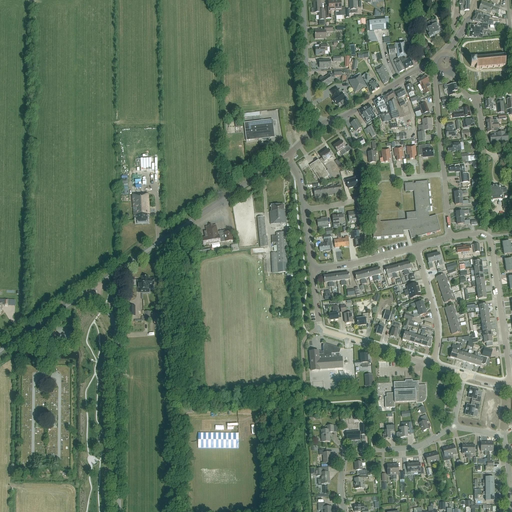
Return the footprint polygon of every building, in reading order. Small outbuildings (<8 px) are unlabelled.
[(350,10),(349,10),(349,14),(357,13),(357,10),(356,6),(358,5),(357,1),(356,1),(356,0),(354,0),(349,0),(350,10)] [(469,10),(469,0),(460,0),(459,0),(459,4),(462,4),(462,6),(464,6),(464,11),(469,10)] [(331,11),(335,11),(335,1),(328,1),(329,8),(326,8),(325,6),(326,19),(331,19),(331,11)] [(335,1),(335,11),(335,16),(345,16),(345,15),(345,10),(345,8),(341,8),(341,1),(335,1)] [(325,20),(324,16),(324,10),(320,10),(320,2),(313,2),(314,9),(313,9),(313,13),(320,13),(320,20),(322,20),(325,20)] [(482,2),(479,10),(490,14),(490,11),(497,14),(499,9),(492,6),(482,2)] [(483,23),(487,24),(490,18),(481,15),(475,13),(472,21),(478,23),(478,22),(483,24),(483,23)] [(369,21),(370,31),(386,30),(385,20),(369,21)] [(439,34),(440,32),(436,20),(433,21),(432,20),(431,21),(431,22),(428,23),(430,27),(426,28),(430,38),(434,36),(434,35),(439,34)] [(483,29),(487,30),(488,25),(481,24),(481,25),(477,24),(477,27),(470,26),(469,37),(476,38),(481,38),(482,37),(483,29)] [(326,32),(332,32),(332,27),(324,27),(324,30),(315,31),(315,39),(326,39),(326,32)] [(404,57),(407,56),(404,42),(395,44),(397,58),(400,57),(402,62),(401,62),(405,70),(413,66),(409,58),(406,60),(404,57)] [(327,48),(327,45),(320,45),(320,48),(315,48),(316,55),(330,55),(329,48),(327,48)] [(505,65),(505,56),(506,55),(505,55),(499,56),(499,55),(498,55),(498,56),(493,56),(492,56),(493,57),(487,57),(487,56),(487,57),(482,58),(481,57),(481,58),(476,58),(475,57),(475,58),(475,59),(476,60),(470,61),(471,67),(476,66),(476,68),(476,69),(477,68),(481,68),(481,69),(482,69),(482,68),(487,67),(487,68),(488,68),(488,67),(493,67),(493,68),(494,68),(494,67),(499,66),(499,67),(500,67),(499,66),(505,66),(506,66),(507,66),(505,65)] [(398,58),(395,60),(396,63),(395,63),(399,73),(404,70),(400,61),(398,58)] [(319,61),(319,68),(331,68),(331,60),(319,61)] [(390,80),(386,73),(387,73),(383,65),(375,69),(384,85),(389,82),(388,81),(390,80)] [(329,75),(324,78),(323,77),(321,77),(319,78),(319,80),(320,81),(319,81),(323,87),(327,84),(327,85),(333,82),(329,75)] [(360,75),(348,80),(355,93),(366,87),(360,75)] [(427,88),(430,86),(428,82),(429,82),(426,76),(421,79),(420,78),(419,79),(418,80),(425,94),(429,92),(427,88)] [(367,85),(372,93),(379,88),(375,80),(372,82),(369,78),(364,81),(367,85)] [(412,84),(406,86),(411,103),(416,101),(416,100),(415,97),(414,92),(415,92),(412,84)] [(445,90),(448,89),(449,96),(455,95),(454,92),(457,91),(456,84),(447,86),(444,86),(445,90)] [(335,104),(336,105),(341,101),(342,102),(344,100),(345,99),(341,93),(340,93),(336,88),(331,91),(334,97),(332,99),(334,103),(335,104)] [(402,90),(395,94),(398,98),(397,99),(399,103),(400,107),(405,105),(403,101),(403,102),(401,98),(406,95),(402,90)] [(384,96),(384,97),(385,100),(388,106),(387,106),(392,120),(399,118),(394,98),(395,98),(393,91),(386,95),(385,95),(384,96)] [(389,114),(389,113),(387,106),(386,106),(385,102),(382,97),(374,102),(377,108),(376,108),(380,115),(384,114),(384,115),(389,114)] [(489,109),(490,110),(493,109),(492,103),(491,103),(491,99),(484,100),(485,109),(489,109)] [(429,112),(426,103),(419,105),(423,114),(429,112)] [(370,121),(371,121),(377,117),(375,110),(373,111),(370,105),(363,109),(367,115),(370,121)] [(458,108),(452,109),(453,118),(465,117),(470,116),(469,107),(458,109),(458,108)] [(371,121),(370,121),(367,115),(363,109),(359,112),(366,124),(368,123),(369,125),(372,123),(371,121)] [(423,126),(418,126),(418,131),(419,133),(418,133),(419,143),(425,142),(424,138),(425,138),(424,132),(424,131),(432,130),(431,119),(422,120),(423,126)] [(468,120),(463,120),(464,128),(474,126),(473,119),(467,119),(468,120)] [(244,123),(246,140),(246,141),(249,140),(249,141),(250,141),(250,140),(255,140),(255,139),(262,138),(262,139),(264,140),(265,139),(267,138),(269,140),(270,138),(270,137),(274,137),(274,138),(275,137),(273,120),(272,120),(250,123),(250,121),(244,121),(245,123),(244,123)] [(351,124),(356,132),(361,128),(356,120),(351,124)] [(451,136),(451,137),(456,137),(455,130),(454,130),(453,124),(446,124),(446,129),(447,129),(447,131),(446,131),(446,137),(451,136)] [(367,129),(372,138),(376,136),(371,126),(367,129)] [(497,133),(490,134),(491,136),(490,136),(491,143),(491,145),(498,145),(505,144),(505,142),(508,141),(507,135),(504,135),(504,132),(497,133)] [(338,153),(340,151),(343,155),(351,150),(348,146),(345,147),(341,141),(333,146),(338,153)] [(470,143),(470,141),(464,142),(466,152),(477,150),(476,143),(470,143)] [(460,142),(459,142),(449,143),(450,147),(447,148),(448,152),(453,151),(453,152),(461,151),(460,142)] [(410,159),(415,159),(414,155),(416,155),(415,146),(406,147),(407,155),(409,155),(410,159)] [(397,161),(402,160),(401,157),(403,156),(402,147),(394,148),(395,157),(397,156),(397,161)] [(423,149),(424,157),(433,156),(432,148),(423,149)] [(384,162),(389,162),(389,158),(391,158),(389,149),(381,150),(382,158),(384,158),(384,162)] [(322,158),(320,159),(323,163),(332,156),(328,150),(320,155),(322,158)] [(375,156),(376,156),(376,152),(368,153),(369,164),(375,163),(375,156)] [(323,163),(320,159),(310,166),(320,181),(329,176),(321,164),(323,163)] [(469,182),(469,178),(468,174),(465,174),(464,164),(451,166),(451,167),(449,167),(450,172),(455,171),(455,173),(460,172),(460,175),(461,183),(469,182)] [(347,182),(349,189),(357,186),(355,179),(347,182)] [(396,237),(396,236),(399,235),(399,237),(403,237),(403,235),(404,235),(403,229),(408,228),(411,239),(440,231),(436,215),(429,217),(427,212),(431,211),(432,211),(432,207),(430,207),(430,204),(431,204),(431,199),(430,200),(429,196),(431,196),(430,192),(429,192),(429,189),(430,189),(430,184),(428,185),(428,181),(415,182),(415,183),(413,184),(413,183),(404,183),(405,192),(414,191),(416,212),(406,213),(407,220),(380,222),(380,216),(371,216),(373,238),(377,238),(377,239),(381,239),(381,237),(384,237),(384,238),(388,238),(388,236),(392,236),(392,238),(396,237)] [(335,195),(342,194),(340,186),(340,184),(337,185),(337,186),(334,187),(335,195)] [(502,193),(507,193),(506,188),(501,189),(501,186),(488,188),(489,201),(503,200),(502,193)] [(322,197),(320,189),(320,187),(317,188),(317,189),(314,190),(315,198),(322,197)] [(147,217),(150,217),(149,194),(133,195),(134,216),(136,216),(137,223),(148,223),(147,217)] [(270,211),(271,224),(286,224),(285,211),(284,211),(284,205),(271,205),(271,211),(270,211)] [(348,213),(349,222),(360,220),(359,212),(348,213)] [(332,216),(333,225),(344,223),(343,215),(332,216)] [(259,237),(266,237),(264,217),(257,217),(259,237)] [(317,220),(318,227),(319,229),(328,227),(327,226),(328,225),(327,218),(323,218),(323,219),(317,220)] [(220,243),(226,242),(232,241),(231,232),(225,233),(224,231),(217,232),(216,226),(212,226),(211,225),(209,225),(209,227),(206,227),(208,237),(202,238),(203,246),(220,243)] [(286,232),(276,233),(276,236),(272,236),(272,243),(277,243),(278,273),(288,272),(286,232)] [(342,247),(341,240),(340,234),(338,234),(338,240),(334,240),(335,248),(342,247)] [(324,239),(325,244),(319,244),(320,251),(326,250),(326,252),(330,251),(329,243),(328,239),(331,239),(331,235),(323,236),(324,240),(324,239)] [(354,239),(355,248),(363,247),(362,238),(359,239),(359,235),(354,235),(355,239),(354,239)] [(345,240),(341,240),(342,247),(349,247),(348,236),(345,237),(345,240)] [(439,253),(433,255),(435,262),(438,261),(439,266),(443,265),(441,260),(439,253)] [(404,276),(407,275),(403,264),(398,265),(399,272),(404,271),(404,272),(403,272),(404,276)] [(392,279),(395,278),(391,267),(385,269),(387,275),(392,274),(392,275),(391,275),(392,279)] [(373,269),(367,271),(369,277),(373,276),(373,278),(374,281),(376,281),(373,269)] [(367,271),(361,273),(364,284),(366,283),(365,280),(364,279),(369,277),(367,271)] [(362,285),(364,284),(361,273),(355,274),(357,281),(361,280),(361,281),(362,285)] [(444,275),(436,277),(438,284),(446,281),(447,282),(448,281),(447,278),(445,278),(444,275)] [(148,279),(148,276),(142,277),(142,280),(138,280),(138,293),(149,292),(149,285),(154,285),(154,279),(148,279)] [(448,285),(447,282),(446,281),(438,284),(440,290),(449,288),(450,288),(449,284),(448,285)] [(404,291),(405,294),(419,290),(418,284),(407,287),(407,290),(404,291)] [(440,290),(441,291),(443,297),(451,294),(452,294),(451,291),(450,291),(449,288),(440,290)] [(410,299),(421,296),(419,290),(405,294),(406,297),(409,296),(410,299)] [(451,294),(443,297),(445,303),(453,300),(453,301),(454,300),(453,297),(452,297),(451,294)] [(8,306),(8,300),(0,299),(0,314),(1,315),(1,312),(2,312),(2,305),(5,305),(5,306),(8,306)] [(487,305),(475,306),(475,303),(466,305),(467,309),(475,308),(475,309),(479,308),(480,312),(488,311),(487,305)] [(135,306),(127,306),(127,316),(136,316),(135,306)] [(337,313),(339,313),(338,306),(332,306),(333,310),(334,309),(334,314),(329,314),(330,321),(338,320),(337,313)] [(344,315),(346,324),(352,323),(351,314),(347,314),(346,312),(346,306),(340,306),(341,312),(344,312),(344,315)] [(455,313),(455,314),(456,313),(455,310),(454,310),(453,306),(445,309),(447,315),(455,313)] [(426,314),(424,308),(417,310),(418,313),(413,315),(413,316),(414,318),(419,316),(426,314)] [(385,310),(383,319),(389,321),(391,312),(385,310)] [(365,322),(369,321),(368,313),(362,314),(363,318),(357,319),(357,326),(366,325),(365,322)] [(405,313),(403,318),(411,321),(413,316),(405,313)] [(456,317),(455,314),(455,313),(447,315),(448,322),(457,319),(457,320),(458,320),(457,316),(456,317)] [(458,323),(457,320),(457,319),(448,322),(450,328),(458,326),(460,326),(459,323),(458,323)] [(399,328),(400,325),(395,323),(394,326),(393,329),(392,329),(390,336),(396,338),(398,330),(398,328),(399,328)] [(377,330),(376,334),(381,336),(385,325),(379,324),(378,327),(376,327),(375,329),(376,329),(377,330)] [(460,333),(461,333),(460,329),(459,329),(458,326),(450,328),(452,335),(460,332),(460,333)] [(409,333),(405,332),(402,340),(408,342),(411,334),(412,331),(409,331),(409,333)] [(414,344),(420,346),(423,338),(424,334),(422,333),(420,337),(417,336),(414,344)] [(417,336),(411,334),(408,342),(414,344),(417,336)] [(423,338),(420,346),(427,348),(427,347),(430,348),(432,343),(431,343),(432,338),(427,336),(427,339),(423,338)] [(492,342),(491,336),(483,337),(480,338),(480,340),(484,340),(484,343),(486,343),(486,347),(492,346),(492,342)] [(343,368),(342,357),(339,358),(339,354),(340,349),(344,349),(341,349),(320,343),(323,344),(323,346),(323,352),(321,352),(318,352),(318,351),(310,352),(311,371),(320,371),(319,370),(343,368)] [(452,350),(450,358),(456,360),(459,352),(460,348),(457,347),(456,351),(452,350)] [(484,350),(482,355),(490,357),(492,350),(481,347),(481,349),(484,350)] [(459,352),(456,360),(462,361),(465,353),(466,350),(463,349),(462,353),(459,352)] [(469,350),(468,354),(465,353),(462,361),(468,363),(471,355),(472,351),(469,350)] [(471,355),(468,363),(474,365),(477,357),(478,353),(475,352),(474,356),(471,355)] [(354,362),(355,365),(361,365),(362,367),(368,366),(367,354),(361,355),(361,361),(354,362)] [(477,357),(474,365),(480,367),(481,364),(484,365),(485,364),(487,358),(481,356),(480,358),(477,357)] [(394,382),(394,393),(386,394),(387,397),(385,397),(385,408),(395,408),(395,403),(416,402),(416,403),(420,403),(422,403),(424,402),(425,400),(426,399),(426,397),(426,385),(418,386),(418,381),(394,382)] [(469,394),(468,398),(472,399),(472,401),(479,403),(481,397),(477,396),(478,389),(470,388),(470,392),(469,392),(470,392),(469,394)] [(473,416),(474,410),(478,410),(479,404),(472,403),(471,406),(467,405),(465,414),(465,415),(473,416)] [(426,423),(429,422),(426,415),(423,416),(420,418),(422,422),(419,423),(423,431),(428,429),(426,423)] [(398,437),(400,437),(400,438),(408,438),(407,430),(411,430),(411,422),(402,423),(401,423),(401,428),(399,428),(399,433),(397,433),(396,434),(397,436),(398,437)] [(386,425),(386,431),(383,431),(384,439),(391,438),(390,432),(394,432),(394,427),(394,424),(386,425)] [(361,435),(365,435),(365,425),(360,425),(361,432),(359,432),(347,432),(347,433),(348,440),(347,441),(360,440),(359,435),(361,434),(361,435)] [(329,433),(333,432),(333,426),(327,426),(327,430),(321,431),(322,442),(330,442),(329,433)] [(454,445),(448,447),(451,460),(454,459),(453,455),(456,454),(454,445)] [(449,460),(451,460),(448,447),(442,448),(443,453),(445,457),(448,457),(449,460)] [(323,455),(323,463),(331,463),(330,453),(326,453),(326,450),(319,450),(319,455),(323,455)] [(437,452),(431,453),(434,466),(437,466),(436,462),(439,461),(437,452)] [(432,467),(434,466),(431,453),(425,455),(428,464),(431,463),(432,467)] [(359,471),(359,475),(366,474),(366,470),(362,470),(361,462),(355,463),(356,471),(359,471)] [(413,464),(414,473),(418,472),(418,475),(423,474),(423,468),(420,468),(420,463),(413,464)] [(410,473),(414,473),(413,464),(407,464),(407,465),(403,465),(404,469),(405,475),(410,475),(410,473)] [(319,486),(322,486),(321,484),(330,484),(329,473),(324,473),(324,468),(316,468),(316,469),(315,469),(316,476),(321,476),(321,479),(318,480),(318,485),(319,486)] [(362,478),(367,478),(366,475),(359,475),(359,479),(354,479),(355,489),(365,489),(365,485),(363,485),(362,478)]
